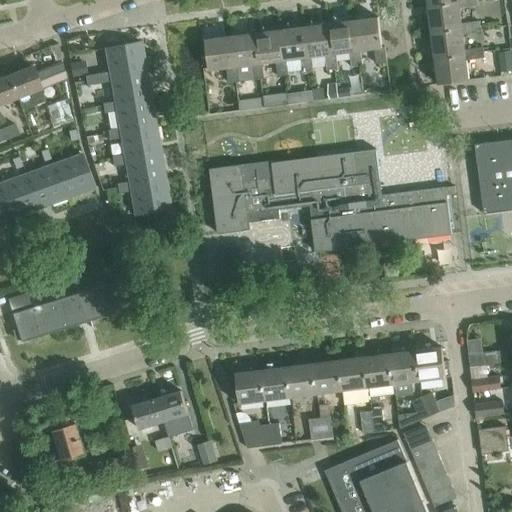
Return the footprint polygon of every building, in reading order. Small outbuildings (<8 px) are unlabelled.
[(429,6),(432,32),(464,28),(463,24),(461,8),(479,6),(477,0),(460,0),(461,2),(429,6)] [(358,52),(361,52),(375,50),(377,64),(388,63),(386,47),(383,47),(379,18),(354,21),(358,52)] [(334,55),(337,55),(350,53),(352,67),(363,66),(361,52),(358,52),(354,21),(329,24),(334,55)] [(432,32),(436,58),(467,54),(467,50),(465,34),(482,32),(481,22),(463,24),(464,28),(432,32)] [(308,59),(312,58),(326,56),(328,71),(339,70),(337,55),(334,55),(329,24),(304,27),(308,59)] [(284,61),(287,61),(301,59),(303,74),(314,72),(312,58),(308,59),(304,27),(280,30),(284,61)] [(263,64),(276,63),(278,77),(289,76),(287,61),(284,61),(280,30),(256,34),(260,65),(263,64)] [(235,68),(238,68),(252,66),(254,80),(265,79),(263,64),(260,65),(256,34),(231,37),(235,68)] [(240,82),(238,68),(235,68),(231,37),(206,40),(210,70),(227,68),(229,83),(240,82)] [(106,48),(110,72),(145,66),(141,42),(106,48)] [(436,58),(439,85),(470,81),(467,61),(486,58),(484,48),(467,50),(467,54),(436,58)] [(511,59),(511,52),(499,53),(501,73),(504,72),(511,71),(511,59)] [(84,61),(70,64),(73,77),(87,75),(84,61)] [(111,82),(114,102),(150,95),(145,66),(110,72),(85,76),(87,86),(111,82)] [(16,94),(17,98),(30,93),(35,106),(45,102),(40,88),(41,88),(33,67),(9,76),(11,81),(16,94)] [(0,79),(0,104),(17,98),(16,94),(11,81),(9,76),(0,79)] [(329,85),(328,96),(330,100),(338,99),(337,89),(336,84),(329,85)] [(350,88),(337,89),(338,99),(351,97),(350,88)] [(324,89),(313,90),(314,101),(325,100),(324,89)] [(300,92),(287,94),(289,104),(289,105),(302,103),(300,92)] [(116,111),(119,129),(155,122),(150,95),(114,102),(103,104),(104,113),(116,111)] [(275,95),(262,96),(262,98),(264,108),(276,106),(275,95)] [(255,99),(239,102),(240,111),(256,109),(255,99)] [(65,100),(46,107),(53,128),(66,123),(73,121),(65,100)] [(94,109),(80,112),(83,128),(88,127),(85,116),(95,114),(94,109)] [(121,138),(124,155),(160,150),(155,122),(119,129),(107,131),(109,140),(121,138)] [(2,129),(6,140),(19,134),(15,124),(2,129)] [(75,130),(68,131),(69,135),(70,141),(72,140),(75,140),(77,139),(75,130)] [(96,136),(86,138),(87,144),(97,142),(96,136)] [(511,139),(475,145),(484,215),(511,210),(511,139)] [(47,149),(40,152),(41,153),(43,160),(50,158),(48,152),(47,149)] [(113,161),(114,167),(125,165),(128,182),(165,176),(160,150),(124,155),(112,157),(113,161)] [(243,165),(211,169),(219,234),(251,230),(250,223),(281,219),(280,210),(310,206),(312,220),(316,252),(380,244),(381,244),(374,197),(383,196),(377,150),(353,153),(317,157),(274,163),(274,161),(243,165)] [(55,164),(67,198),(94,188),(81,154),(55,164)] [(18,157),(12,159),(15,168),(22,166),(22,165),(18,157)] [(25,175),(40,208),(67,198),(55,164),(25,175)] [(0,183),(0,184),(12,218),(40,208),(25,175),(0,183)] [(170,209),(165,176),(128,182),(117,184),(118,188),(119,193),(131,191),(135,215),(170,209)] [(0,222),(12,218),(0,184),(0,222)] [(374,197),(381,244),(452,235),(447,196),(457,194),(456,186),(446,187),(383,196),(374,197)] [(118,188),(106,190),(108,203),(120,200),(119,193),(118,188)] [(225,282),(241,279),(242,279),(238,247),(221,249),(225,282)] [(122,280),(12,313),(21,342),(131,309),(122,280)] [(8,299),(11,311),(30,305),(27,293),(8,299)] [(417,350),(421,381),(446,377),(442,347),(417,350)] [(391,354),(395,384),(397,396),(411,394),(413,394),(411,382),(421,381),(417,350),(391,354)] [(469,355),(471,367),(498,364),(496,351),(469,355)] [(365,357),(369,387),(395,384),(391,354),(365,357)] [(340,361),(344,390),(369,387),(365,357),(340,361)] [(314,364),(318,394),(344,390),(340,361),(314,364)] [(288,367),(292,397),(318,394),(314,364),(288,367)] [(262,371),(266,401),(292,397),(288,367),(262,371)] [(240,404),(266,401),(262,371),(236,374),(240,404)] [(475,393),(502,389),(500,377),(473,380),(475,393)] [(157,399),(164,422),(189,414),(182,391),(157,399)] [(423,397),(431,416),(441,412),(433,393),(423,397)] [(413,402),(421,421),(431,416),(423,397),(413,402)] [(140,429),(143,428),(144,431),(153,429),(152,425),(164,422),(157,399),(133,406),(140,429)] [(475,405),(477,417),(505,414),(503,401),(475,405)] [(321,418),(324,439),(334,438),(330,405),(320,406),(321,418)] [(372,412),(375,432),(385,431),(383,410),(372,412)] [(86,455),(77,425),(78,424),(75,412),(59,417),(62,428),(55,431),(64,461),(86,455)] [(364,434),(375,432),(372,412),(361,413),(364,434)] [(310,419),(312,440),(324,439),(321,418),(310,419)] [(248,449),(272,446),(269,425),(260,426),(259,421),(240,424),(248,449)] [(269,425),(272,446),(283,444),(280,423),(269,425)] [(479,430),(481,443),(508,439),(506,427),(479,430)] [(407,438),(412,451),(434,442),(429,429),(407,438)] [(159,452),(172,448),(169,437),(156,441),(159,452)] [(481,443),(482,455),(509,451),(508,439),(481,443)] [(342,511),(428,511),(398,440),(331,469),(328,477),(342,511)] [(212,442),(200,445),(206,465),(218,461),(212,442)] [(412,451),(417,462),(439,453),(434,442),(412,451)] [(417,462),(422,474),(443,464),(439,453),(417,462)] [(107,483),(100,459),(88,463),(95,487),(107,483)] [(422,474),(426,485),(448,476),(443,464),(422,474)] [(426,485),(431,497),(453,487),(448,476),(426,485)] [(431,497),(436,507),(458,498),(453,487),(431,497)]
